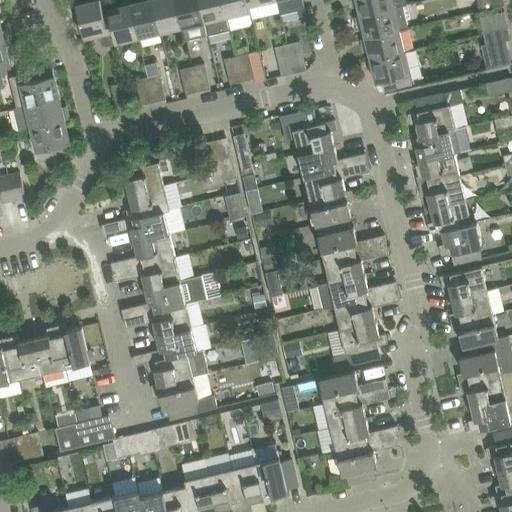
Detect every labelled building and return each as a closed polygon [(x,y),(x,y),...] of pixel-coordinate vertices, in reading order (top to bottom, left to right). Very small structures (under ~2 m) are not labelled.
[(117,42),(109,8),(108,8),(109,15),(105,16),(100,0),(91,0),(77,4),(85,37),(100,34),(102,45),(117,42)] [(153,0),(142,0),(131,3),(139,37),(161,31),(153,0)] [(177,0),(153,0),(161,31),(183,26),(177,0)] [(200,0),(177,0),(183,26),(187,41),(209,36),(209,34),(200,0)] [(200,0),(209,34),(231,29),(228,15),(224,0),(200,0)] [(247,0),(224,0),(228,15),(250,10),(247,0)] [(247,0),(250,10),(249,5),(267,0),(247,0)] [(277,0),(281,14),(298,10),(300,15),(307,14),(303,0),(277,0)] [(357,0),(361,15),(408,4),(406,0),(357,0)] [(503,0),(477,0),(480,10),(505,4),(503,0)] [(131,3),(109,8),(117,42),(139,37),(131,3)] [(361,15),(366,37),(400,29),(413,26),(408,4),(361,15)] [(479,17),(483,33),(508,28),(504,11),(479,17)] [(508,28),(483,33),(486,44),(482,45),(487,69),(511,63),(511,62),(507,40),(511,39),(508,28)] [(366,37),(371,60),(405,52),(400,29),(366,37)] [(300,40),(288,43),(295,73),(307,70),(300,40)] [(6,43),(0,44),(0,74),(2,74),(7,73),(6,67),(11,66),(6,43)] [(295,73),(288,43),(275,46),(283,75),(295,73)] [(249,52),(237,55),(243,80),(255,77),(249,52)] [(405,52),(371,60),(376,82),(382,81),(384,90),(412,83),(410,74),(411,74),(405,52)] [(243,80),(237,55),(225,58),(231,83),(243,80)] [(205,63),(193,66),(199,91),(211,88),(205,63)] [(199,91),(193,66),(181,69),(186,94),(199,91)] [(19,74),(10,76),(18,107),(60,97),(55,74),(53,75),(51,67),(19,74)] [(161,74),(148,76),(154,101),(166,98),(161,74)] [(154,101),(148,76),(136,79),(142,104),(154,101)] [(511,83),(511,78),(487,83),(489,94),(511,88),(511,83)] [(113,85),(119,110),(131,107),(125,82),(113,85)] [(418,111),(409,114),(411,124),(417,123),(420,136),(456,128),(450,105),(464,101),(461,89),(443,93),(416,100),(418,111)] [(18,130),(32,127),(66,119),(60,97),(18,107),(13,108),(18,130)] [(297,141),(300,153),(335,145),(332,131),(338,130),(335,120),(318,124),(314,108),(280,117),(280,118),(282,117),(288,143),(297,141)] [(511,115),(495,120),(497,129),(511,125),(511,115)] [(66,119),(32,127),(39,159),(68,153),(65,143),(71,142),(66,119)] [(420,136),(408,139),(411,149),(417,147),(420,161),(456,153),(471,149),(466,126),(456,128),(420,136)] [(300,153),(305,177),(368,162),(366,153),(338,159),(335,145),(300,153)] [(418,177),(420,186),(461,176),(456,153),(420,161),(423,175),(418,177)] [(251,154),(239,157),(244,176),(253,174),(255,173),(251,154)] [(233,158),(222,161),(224,171),(226,180),(238,178),(236,168),(233,158)] [(126,179),(130,193),(165,185),(159,161),(118,171),(121,181),(126,179)] [(222,161),(210,163),(212,174),(215,183),(226,180),(224,171),(222,161)] [(305,177),(311,200),(352,190),(346,191),(343,178),(370,172),(368,162),(305,177)] [(20,172),(8,175),(14,200),(26,197),(20,172)] [(253,174),(244,176),(247,190),(256,188),(253,174)] [(0,212),(4,211),(2,202),(14,200),(8,175),(0,176),(0,212)] [(428,194),(431,208),(466,199),(461,176),(420,186),(422,195),(428,194)] [(133,207),(127,208),(129,217),(130,218),(164,209),(171,208),(165,185),(130,193),(133,207)] [(256,188),(247,190),(249,199),(260,196),(258,187),(256,188)] [(319,235),(319,236),(354,228),(354,227),(351,228),(348,217),(352,216),(348,201),(354,200),(352,190),(311,200),(317,224),(320,224),(323,234),(319,235)] [(226,196),(231,218),(245,215),(240,192),(226,196)] [(428,223),(431,233),(478,221),(472,222),(466,199),(431,208),(434,222),(428,223)] [(131,227),(135,241),(170,233),(164,209),(102,225),(105,234),(131,227)] [(271,211),(256,214),(259,226),(274,223),(271,211)] [(478,221),(431,233),(442,230),(445,244),(440,245),(442,255),(452,253),(455,265),(482,258),(480,247),(484,246),(478,221)] [(247,225),(236,227),(239,238),(249,236),(247,225)] [(319,236),(325,259),(387,244),(385,235),(358,241),(354,228),(319,236)] [(111,262),(113,271),(176,256),(170,233),(135,241),(138,255),(111,262)] [(330,281),(330,282),(366,274),(362,260),(389,253),(387,244),(325,259),(330,281)] [(274,254),(263,256),(267,272),(278,269),(274,254)] [(142,274),(146,288),(181,280),(176,256),(113,271),(115,281),(142,274)] [(449,284),(452,298),(488,290),(483,266),(441,275),(443,286),(449,284)] [(267,272),(266,272),(272,295),(284,293),(278,269),(267,272)] [(330,281),(318,284),(324,308),(336,306),(398,291),(396,282),(369,288),(366,274),(330,282),(330,281)] [(122,309),(124,318),(187,303),(199,300),(208,298),(207,297),(202,275),(196,276),(181,280),(146,288),(149,302),(122,309)] [(450,314),(452,323),(494,313),(488,290),(452,298),(455,312),(450,314)] [(336,306),(342,329),(377,321),(373,307),(401,300),(398,291),(336,306)] [(265,293),(253,296),(256,308),(268,306),(265,293)] [(154,321),(157,335),(192,326),(187,303),(124,318),(126,327),(154,321)] [(269,308),(261,310),(263,318),(271,316),(269,308)] [(460,331),(463,345),(467,344),(499,336),(494,313),(452,323),(454,332),(460,331)] [(377,321),(342,329),(350,364),(381,357),(379,345),(388,343),(386,333),(380,335),(377,321)] [(66,323),(57,326),(67,367),(91,361),(82,325),(67,329),(66,323)] [(49,334),(35,337),(43,372),(67,367),(57,326),(47,328),(49,334)] [(135,365),(147,362),(198,349),(192,326),(157,335),(160,349),(133,355),(135,365)] [(274,333),(254,337),(259,360),(280,355),(274,333)] [(19,334),(10,337),(20,378),(43,372),(35,337),(20,340),(19,334)] [(463,372),(458,374),(460,383),(501,373),(511,370),(511,346),(509,335),(499,337),(499,336),(467,344),(470,356),(460,358),(463,372)] [(0,382),(20,378),(10,337),(1,339),(2,345),(0,345),(0,382)] [(296,341),(284,344),(287,357),(299,354),(296,341)] [(188,352),(147,362),(149,371),(155,370),(158,384),(193,375),(209,371),(204,348),(198,349),(188,352)] [(320,379),(326,403),(388,388),(386,379),(359,385),(356,371),(320,379)] [(468,391),(471,405),(507,397),(501,373),(460,383),(462,392),(468,391)] [(158,384),(152,385),(155,395),(161,393),(164,408),(168,407),(171,418),(190,414),(198,412),(218,407),(215,396),(199,399),(193,375),(158,384)] [(273,381),(258,385),(260,395),(275,391),(273,381)] [(326,403),(331,427),(367,418),(364,404),(391,398),(388,388),(326,403)] [(297,397),(285,399),(288,411),(300,408),(297,397)] [(511,419),(507,397),(471,405),(474,419),(469,420),(471,430),(511,420),(511,419)] [(279,398),(261,401),(265,419),(283,416),(279,398)] [(77,413),(78,422),(93,418),(103,416),(100,405),(88,407),(77,413)] [(103,416),(93,418),(96,430),(98,441),(116,438),(111,414),(103,416)] [(73,423),(76,434),(96,430),(93,418),(78,422),(73,423)] [(331,427),(337,450),(400,435),(398,426),(370,432),(367,418),(331,427)] [(187,421),(175,424),(180,443),(192,440),(187,421)] [(73,423),(56,427),(61,450),(79,446),(76,434),(73,423)] [(180,443),(175,424),(164,426),(168,446),(180,443)] [(164,426),(150,430),(155,449),(168,446),(164,426)] [(497,446),(487,448),(489,458),(495,456),(498,470),(511,466),(511,429),(494,434),(497,446)] [(96,430),(76,434),(79,446),(98,441),(96,430)] [(141,452),(155,449),(150,430),(136,433),(141,452)] [(19,436),(22,447),(41,443),(38,431),(19,436)] [(136,433),(125,436),(130,455),(141,452),(136,433)] [(400,435),(337,450),(343,474),(347,473),(349,484),(377,478),(374,466),(378,465),(375,451),(402,444),(400,435)] [(25,459),(19,436),(0,440),(0,454),(2,464),(25,459)] [(130,455),(125,436),(116,438),(113,439),(114,442),(118,458),(130,455)] [(108,460),(118,458),(114,442),(104,445),(108,460)] [(41,443),(22,447),(25,459),(44,454),(41,443)] [(276,443),(253,448),(257,463),(265,498),(266,504),(276,502),(274,496),(289,492),(288,488),(300,486),(295,466),(293,458),(293,457),(280,460),(276,443)] [(230,454),(233,468),(257,463),(253,448),(230,454)] [(206,458),(210,474),(233,468),(230,454),(229,452),(206,458)] [(183,463),(186,479),(210,474),(206,458),(183,463)] [(257,463),(233,468),(243,511),(253,511),(251,501),(264,498),(265,504),(266,504),(257,463)] [(499,496),(511,492),(511,466),(498,470),(502,484),(496,486),(499,496)] [(243,511),(233,468),(210,474),(218,509),(232,506),(233,511),(243,511)] [(210,474),(186,479),(188,485),(194,511),(205,511),(218,509),(210,474)] [(137,476),(113,482),(116,496),(120,511),(145,511),(141,496),(138,482),(137,476)] [(138,482),(141,496),(164,490),(161,477),(138,482)] [(194,511),(188,485),(164,490),(169,511),(194,511)] [(66,493),(70,507),(93,501),(90,487),(66,493)] [(169,511),(164,490),(141,496),(145,511),(169,511)] [(511,511),(511,492),(499,496),(492,497),(494,506),(500,504),(502,511),(511,511)] [(120,511),(116,496),(93,501),(95,511),(120,511)] [(95,511),(93,501),(70,507),(70,511),(95,511)]
